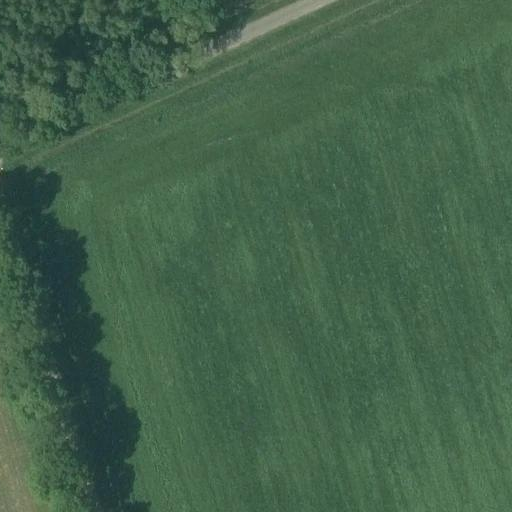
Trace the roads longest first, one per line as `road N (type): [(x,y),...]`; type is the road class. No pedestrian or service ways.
road 1 (unclassified): [(0,146),(321,0)]
road 2 (unclassified): [(91,511),(0,217)]
